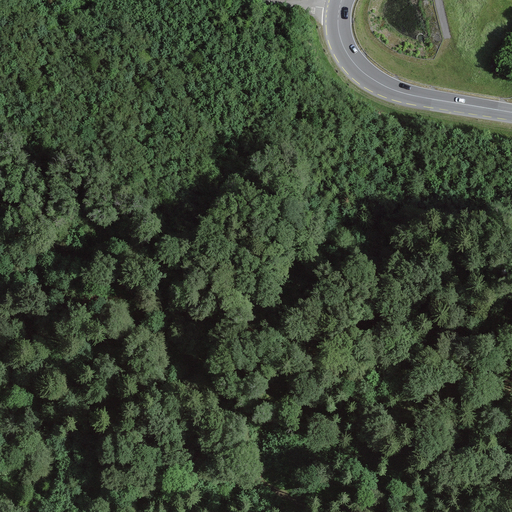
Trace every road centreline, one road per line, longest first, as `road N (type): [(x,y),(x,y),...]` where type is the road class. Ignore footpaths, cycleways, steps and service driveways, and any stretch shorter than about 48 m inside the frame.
road 1 (track): [(16,233),(45,228),(132,248),(214,298),(248,330),(354,378),(511,395)]
road 2 (track): [(256,477),(230,431),(207,410),(189,361),(143,296),(94,265),(0,226)]
road 3 (track): [(0,365),(118,401),(195,450),(324,511)]
road 4 (secondary): [(511,112),(377,82),(350,58),(337,8)]
